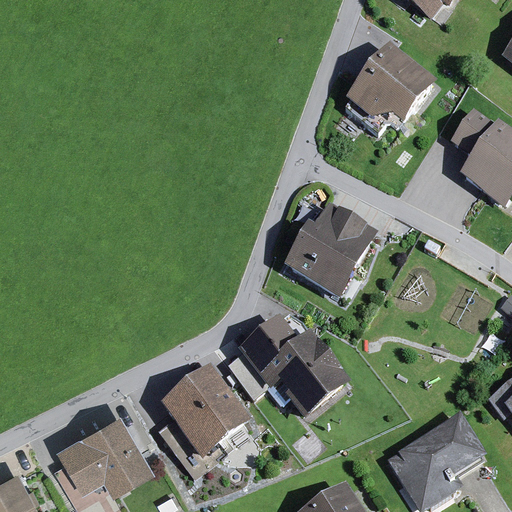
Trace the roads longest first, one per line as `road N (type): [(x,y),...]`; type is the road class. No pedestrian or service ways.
road 1 (residential): [(0,445),(231,331),(298,160)]
road 2 (residential): [(298,160),(511,274)]
road 3 (residential): [(298,160),(357,0)]
